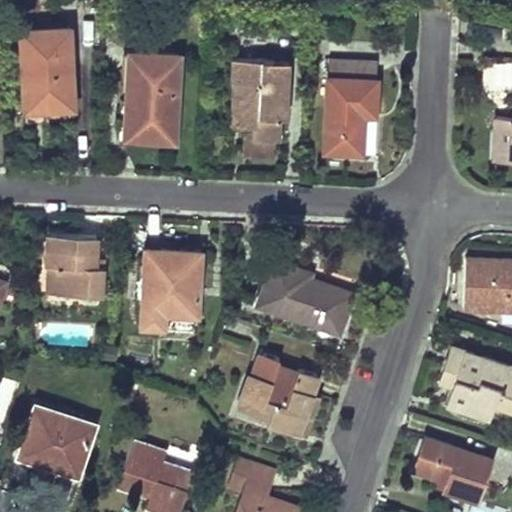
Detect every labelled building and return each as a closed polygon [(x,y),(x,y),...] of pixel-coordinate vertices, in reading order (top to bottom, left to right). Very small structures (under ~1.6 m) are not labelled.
[(458,18),(457,31),(485,34),(486,23),(458,18)] [(73,107),(70,26),(20,28),(23,101),(48,100),(47,108),(57,108),(73,107)] [(138,98),(137,132),(161,134),(175,135),(179,54),(131,50),(130,69),(123,69),(122,97),(138,98)] [(285,118),(288,59),(231,57),(230,79),(231,79),(230,114),(239,114),(239,125),(243,125),(251,125),(251,136),(274,137),(280,137),(280,117),(285,118)] [(328,57),(327,75),(375,77),(376,60),(328,57)] [(327,75),(323,150),(340,151),(361,152),(362,112),(373,113),(375,77),(327,75)] [(48,100),(23,101),(23,109),(47,108),(48,100)] [(371,153),(373,113),(362,112),(361,152),(371,153)] [(230,114),(229,124),(239,125),(239,114),(230,114)] [(511,116),(495,115),(493,146),(509,147),(508,159),(511,159),(511,116)] [(243,125),(242,151),(265,152),(274,152),(274,137),(251,136),(251,125),(243,125)] [(493,146),(492,159),(508,159),(509,147),(493,146)] [(68,233),(49,232),(46,262),(57,263),(55,291),(101,293),(102,265),(93,264),(94,234),(68,233)] [(144,247),(143,256),(160,257),(161,248),(144,247)] [(143,256),(140,326),(163,327),(164,314),(196,315),(199,249),(174,248),(161,248),(160,257),(143,256)] [(511,256),(506,257),(464,255),(462,307),(511,309),(511,256)] [(272,258),(256,303),(336,330),(350,292),(307,276),(309,271),(282,261),(272,258)] [(46,262),(44,290),(55,291),(57,263),(46,262)] [(451,383),(444,400),(488,415),(492,402),(497,388),(511,393),(511,363),(449,343),(441,365),(455,370),(451,383)] [(265,420),(294,430),(309,391),(316,372),(297,365),(295,370),(274,363),(276,358),(277,356),(260,350),(248,381),(244,380),(237,399),(251,405),(250,410),(266,416),(265,420)] [(297,365),(276,358),(274,363),(295,370),(297,365)] [(441,365),(437,378),(451,383),(455,370),(441,365)] [(511,393),(497,388),(492,402),(511,409),(511,393)] [(309,391),(294,430),(302,433),(308,415),(316,394),(309,391)] [(237,399),(235,405),(250,410),(251,405),(237,399)] [(34,402),(16,454),(39,462),(74,474),(93,422),(34,402)] [(489,457),(422,435),(411,467),(437,477),(439,473),(446,476),(441,486),(475,498),(489,457)] [(165,447),(133,436),(116,484),(148,495),(144,506),(163,511),(176,511),(192,469),(161,458),(165,447)] [(272,469),(237,457),(228,482),(243,487),(234,511),(302,511),(303,508),(263,494),(272,469)] [(437,477),(435,484),(441,486),(446,476),(439,473),(437,477)]
